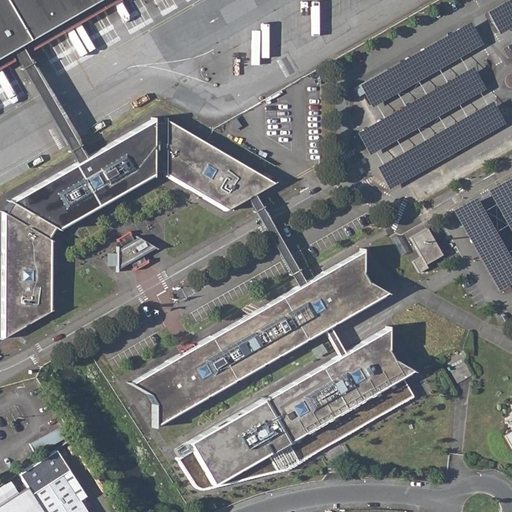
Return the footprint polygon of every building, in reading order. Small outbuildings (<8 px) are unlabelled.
[(0,0),(0,60),(10,55),(7,50),(8,49),(0,35),(0,8),(20,42),(21,42),(24,47),(106,0),(0,0)] [(359,94),(392,79),(388,70),(355,84),(359,94)] [(1,337),(48,310),(48,238),(47,238),(52,229),(54,230),(150,174),(150,171),(162,171),(162,173),(226,209),(272,182),(204,143),(164,119),(164,121),(151,121),(151,119),(85,157),(76,162),(8,200),(10,202),(4,212),(1,211),(1,337)] [(66,145),(74,142),(66,120),(58,123),(66,145)] [(425,263),(442,254),(426,227),(410,237),(420,256),(412,261),(418,272),(427,267),(425,263)] [(116,269),(117,268),(129,262),(132,268),(130,269),(133,270),(136,269),(135,266),(143,262),(145,263),(147,262),(148,258),(145,260),(142,254),(154,247),(139,237),(134,240),(130,235),(130,233),(129,231),(128,235),(120,240),(116,238),(117,241),(118,241),(122,247),(116,250),(116,269)] [(360,249),(129,382),(146,390),(148,392),(154,402),(153,424),(384,291),(365,281),(360,271),(360,251),(360,249)] [(187,442),(212,484),(410,370),(391,360),(385,349),(386,328),(187,442)] [(60,425),(30,442),(35,453),(66,436),(60,425)] [(68,469),(28,495),(39,511),(86,511),(79,500),(85,496),(68,469)] [(24,490),(0,505),(0,511),(39,511),(28,495),(24,490)]
